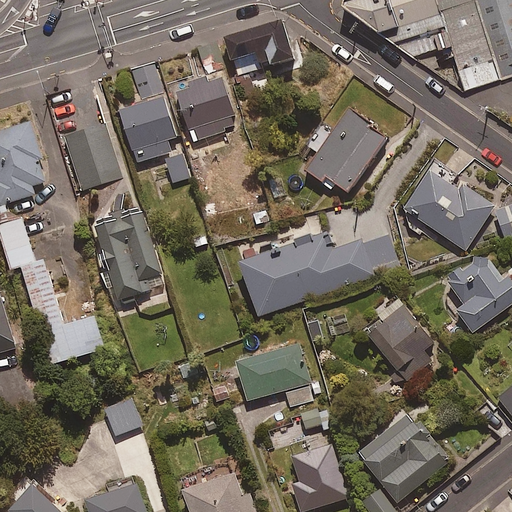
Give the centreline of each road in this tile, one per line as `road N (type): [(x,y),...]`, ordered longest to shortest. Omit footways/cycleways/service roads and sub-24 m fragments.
road 1 (residential): [(511,157),(298,0)]
road 2 (secondary): [(233,0),(67,50)]
